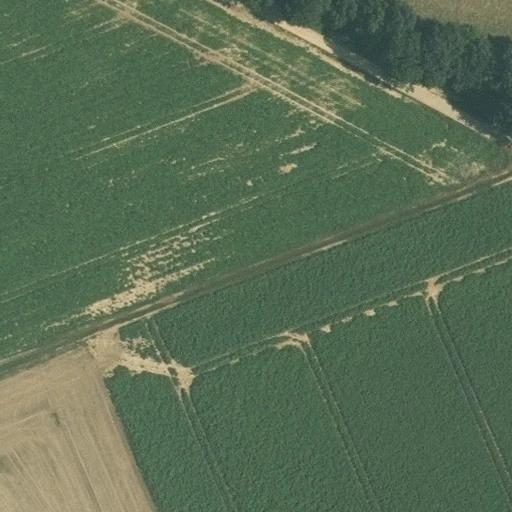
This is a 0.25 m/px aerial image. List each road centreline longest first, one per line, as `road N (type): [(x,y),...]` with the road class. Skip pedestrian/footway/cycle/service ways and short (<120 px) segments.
road 1 (track): [(511,171),(0,367)]
road 2 (track): [(239,0),(511,140)]
